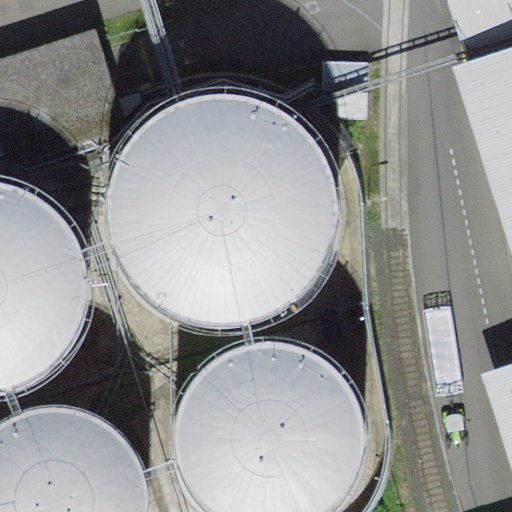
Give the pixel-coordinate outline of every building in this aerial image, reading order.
[(511,0),(451,0),(476,62),(511,50),(511,0)] [(511,511),(511,50),(476,62),(457,68),(511,241),(511,367),(486,376),(511,458),(511,511)] [(277,105),(224,107),(189,124),(161,152),(145,188),(142,227),(158,274),(184,304),(218,323),(257,329),(281,326),(317,311),(346,284),(364,249),(369,218),(363,179),(344,145),(314,119),(277,105)] [(35,190),(0,191),(0,398),(23,400),(46,396),(78,379),(103,351),(118,317),(120,298),(115,261),(97,229),(70,204),(35,190)] [(345,362),(300,351),(267,357),(239,374),(217,400),(206,431),(206,458),(215,490),(231,511),(369,511),(378,503),(392,475),(397,443),(389,410),(372,382),(345,362)] [(81,417),(43,427),(16,448),(0,472),(0,511),(182,511),(181,489),(167,459),(144,435),(114,420),(81,417)]
